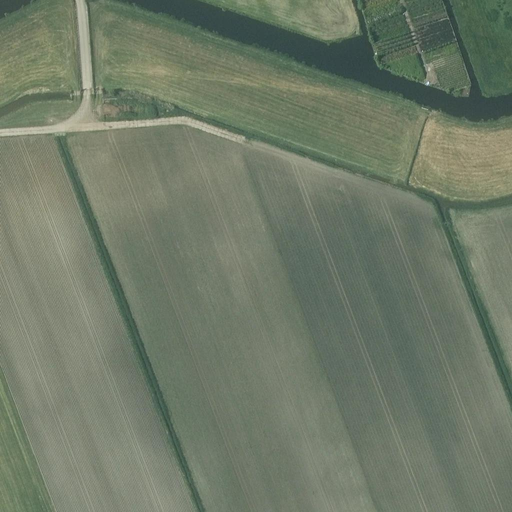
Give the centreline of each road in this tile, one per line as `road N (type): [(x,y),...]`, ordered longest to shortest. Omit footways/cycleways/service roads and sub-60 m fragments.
road 1 (track): [(78,0),(89,90),(79,118),(65,129),(0,132)]
road 2 (track): [(65,129),(185,120),(247,143)]
